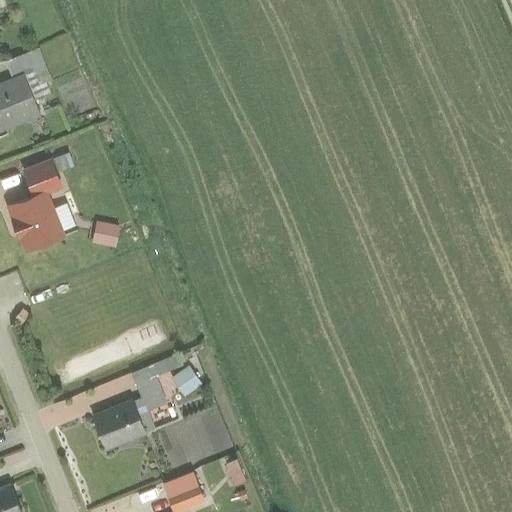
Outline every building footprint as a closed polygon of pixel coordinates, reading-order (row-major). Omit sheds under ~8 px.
[(42,47),(9,60),(16,77),(28,72),(35,91),(55,83),(42,47)] [(16,77),(0,83),(0,131),(44,115),(35,91),(28,72),(16,77)] [(65,182),(55,157),(27,168),(38,193),(50,188),(65,182)] [(38,193),(12,204),(31,251),(69,235),(50,188),(38,193)] [(121,223),(100,220),(97,241),(118,244),(121,223)] [(160,374),(187,363),(182,352),(156,363),(160,374)] [(160,374),(156,363),(137,371),(147,393),(152,406),(171,399),(160,374)] [(176,376),(188,392),(204,379),(192,364),(176,376)] [(129,393),(122,376),(75,395),(82,412),(129,393)] [(152,406),(147,393),(138,397),(152,431),(161,428),(152,406)] [(137,394),(96,411),(112,448),(152,431),(138,397),(137,394)] [(231,460),(238,483),(248,479),(241,457),(231,460)] [(197,469),(167,481),(177,508),(208,497),(197,469)] [(0,511),(28,511),(29,511),(15,479),(0,485),(0,511)]
